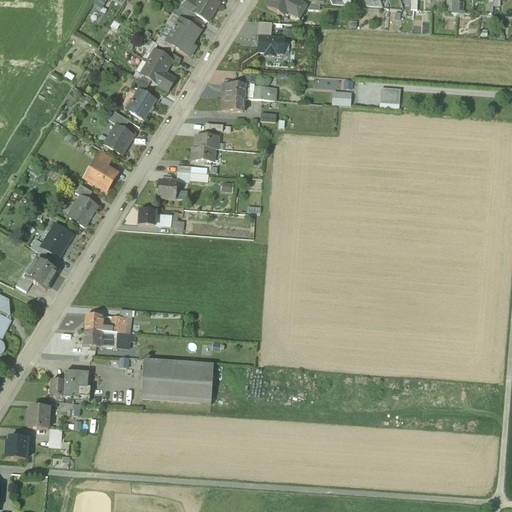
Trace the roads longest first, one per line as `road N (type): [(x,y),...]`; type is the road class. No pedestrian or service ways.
road 1 (track): [(511,504),(0,467)]
road 2 (residential): [(0,403),(247,0)]
road 3 (track): [(500,503),(511,350)]
